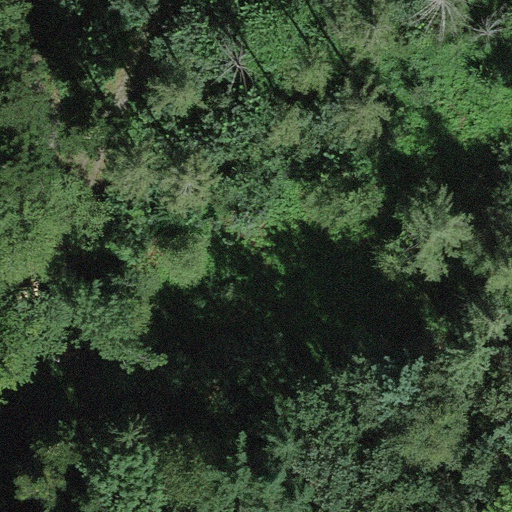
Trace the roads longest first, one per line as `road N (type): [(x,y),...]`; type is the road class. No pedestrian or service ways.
road 1 (track): [(95,511),(39,214)]
road 2 (track): [(39,214),(136,0)]
road 3 (track): [(39,214),(0,42)]
